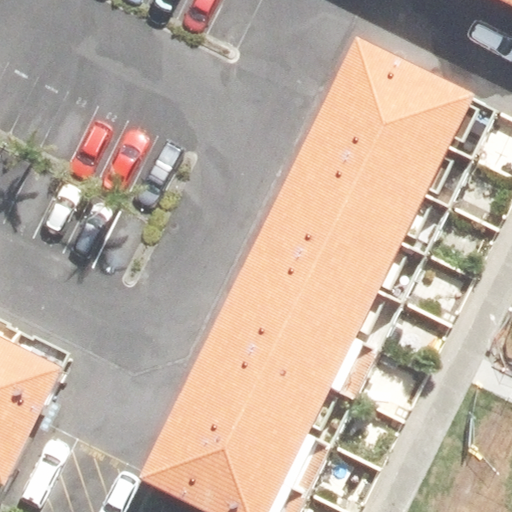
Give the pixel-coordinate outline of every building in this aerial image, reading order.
[(333,64),(450,124),(474,75),(357,17),(333,64)] [(333,64),(308,114),(426,172),(450,124),(333,64)] [(308,114),(286,158),(404,216),(426,172),(308,114)] [(286,158),(264,203),(382,262),(404,216),(286,158)] [(264,203),(239,253),(357,311),(382,262),(264,203)] [(239,253),(214,301),(332,361),(357,311),(239,253)] [(214,301),(191,348),(309,408),(332,361),(214,301)] [(7,315),(0,330),(0,468),(5,459),(10,462),(65,344),(7,315)] [(191,348),(167,395),(296,458),(319,413),(309,408),(191,348)] [(167,395),(137,455),(250,511),(269,511),(296,458),(167,395)]
